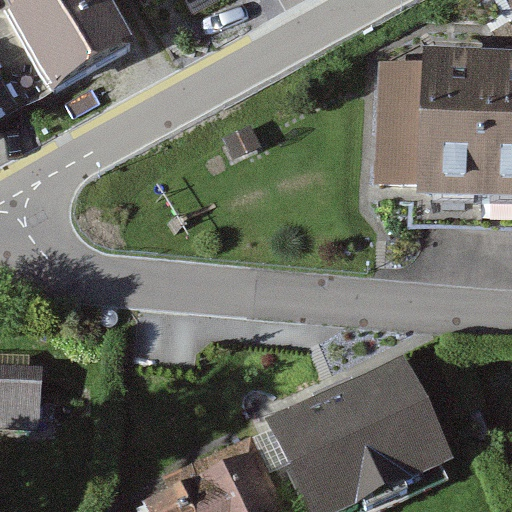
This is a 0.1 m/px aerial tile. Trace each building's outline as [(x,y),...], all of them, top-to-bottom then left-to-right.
[(127,46),(100,0),(27,0),(13,8),(58,85),(127,46)] [(261,0),(178,0),(198,35),(261,0)] [(511,68),(432,65),(432,76),(393,75),(388,197),(428,199),(427,219),(511,222),(511,68)] [(399,358),(271,415),(314,511),(321,511),(443,458),(399,358)] [(0,432),(47,434),(47,384),(0,383),(0,432)] [(276,511),(255,468),(162,511),(276,511)]
